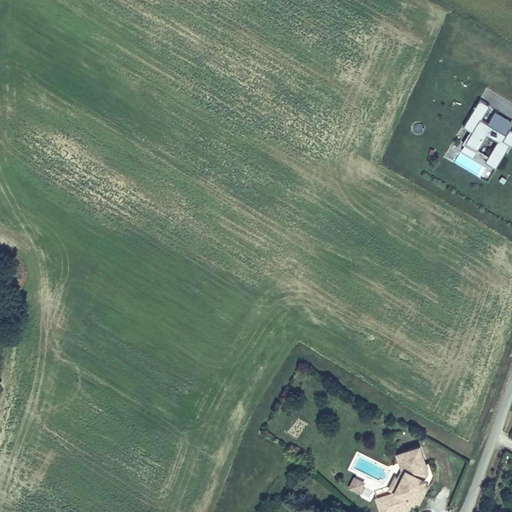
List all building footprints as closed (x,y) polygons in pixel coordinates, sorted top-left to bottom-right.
[(480,98),(466,126),(473,130),(467,142),(479,148),(487,133),(498,138),(487,161),(499,167),(511,141),(511,127),(511,123),(511,118),(490,107),(492,104),(480,98)] [(430,438),(412,444),(417,461),(406,483),(388,489),(394,507),(419,499),(422,492),(424,493),(435,470),(434,469),(437,462),(430,438)] [(406,483),(417,461),(412,444),(408,445),(414,460),(409,469),(407,467),(400,480),(406,483)] [(428,495),(439,472),(435,470),(424,493),(428,495)] [(373,477),(364,472),(361,478),(370,482),(373,477)] [(355,476),(349,487),(361,493),(367,481),(355,476)]
